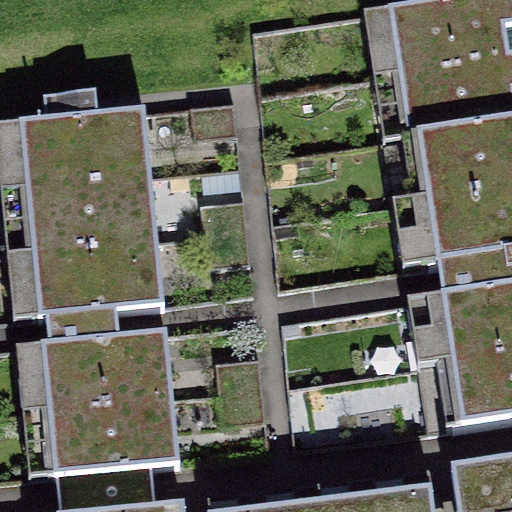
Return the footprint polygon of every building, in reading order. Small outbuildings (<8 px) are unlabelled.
[(511,61),(509,62),(505,34),(511,33),(511,0),(483,0),(467,2),(466,0),(418,0),(420,10),(389,15),(428,274),(503,263),(505,275),(506,280),(511,279),(511,61)] [(46,126),(19,129),(38,325),(164,313),(144,116),(98,121),(96,100),(44,105),(46,126)] [(234,108),(191,113),(194,146),(237,141),(234,108)] [(250,269),(244,206),(201,210),(207,274),(250,269)] [(511,292),(433,304),(453,435),(511,426),(511,292)] [(42,351),(55,482),(179,470),(167,339),(42,351)] [(265,427),(259,364),(216,368),(222,431),(265,427)] [(511,511),(511,467),(451,477),(456,511),(511,511)] [(433,511),(430,481),(402,484),(404,497),(376,501),(375,488),(348,491),(350,504),(322,507),(320,494),(293,497),(295,511),(286,511),(266,511),(265,501),(238,504),(238,511),(433,511)]
